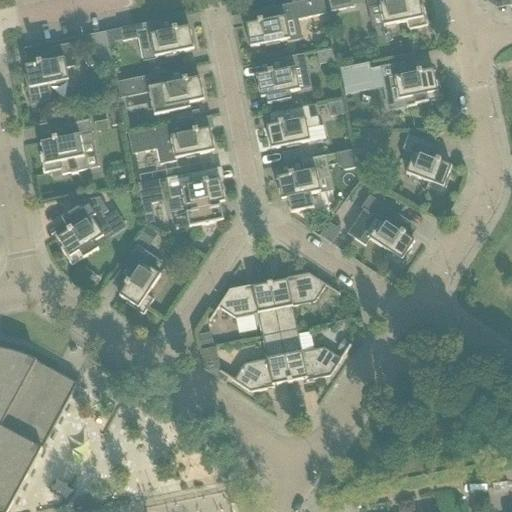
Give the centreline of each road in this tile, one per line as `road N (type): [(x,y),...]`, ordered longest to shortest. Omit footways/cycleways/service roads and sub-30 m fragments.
road 1 (unclassified): [(412,308),(482,202),(490,170),(466,46)]
road 2 (residential): [(254,216),(216,24)]
road 3 (residential): [(156,371),(254,216)]
road 4 (residential): [(407,317),(254,216)]
road 5 (residential): [(309,470),(156,371)]
road 6 (unclassified): [(309,470),(407,317)]
road 7 (unknown): [(469,487),(291,497)]
road 8 (residential): [(156,371),(27,289)]
road 9 (residential): [(27,289),(0,145)]
